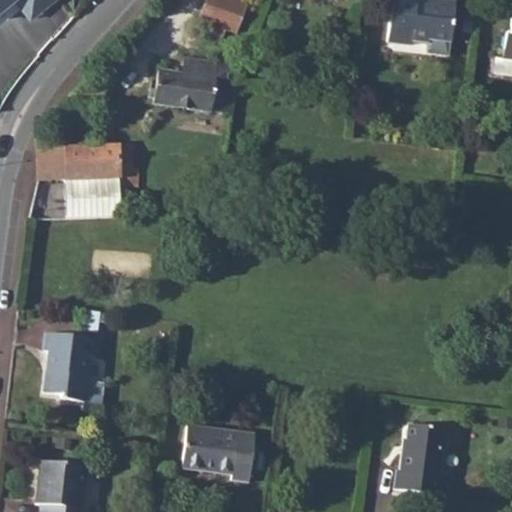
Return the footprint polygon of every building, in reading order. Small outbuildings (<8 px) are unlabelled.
[(53,0),(0,0),(0,8),(10,0),(40,0),(45,7),(53,0)] [(40,0),(14,0),(30,19),(45,7),(40,0)] [(246,7),(229,0),(205,0),(198,19),(209,24),(205,33),(221,39),(225,29),(236,34),(246,7)] [(410,46),(411,40),(427,42),(426,54),(447,57),(448,43),(450,43),(454,4),(423,0),(392,0),(387,43),(410,46)] [(511,59),(511,17),(509,35),(505,34),(502,58),(511,59)] [(232,115),(239,70),(242,62),(218,58),(217,63),(184,58),(181,75),(158,71),(153,104),(232,115)] [(343,74),(317,72),(316,88),(342,90),(343,74)] [(101,85),(80,86),(63,105),(102,103),(101,85)] [(132,145),(37,148),(37,182),(65,181),(66,219),(120,217),(119,188),(137,188),(137,169),(133,169),(132,145)] [(93,358),(95,340),(46,334),(43,352),(50,352),(48,370),(46,370),(43,394),(60,396),(60,400),(82,403),(81,411),(91,412),(100,405),(103,385),(85,382),(88,358),(93,358)] [(445,452),(448,431),(407,425),(405,440),(403,439),(399,471),(396,471),(393,490),(447,497),(449,478),(437,476),(440,451),(445,452)] [(248,483),(254,435),(186,427),(181,469),(231,475),(230,481),(248,483)] [(79,511),(85,467),(41,462),(35,505),(40,506),(39,511),(79,511)]
